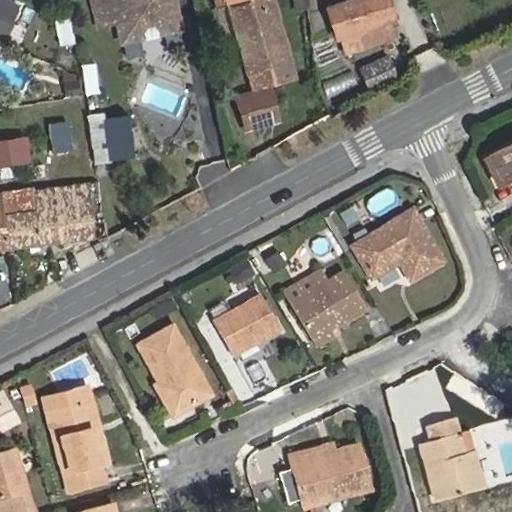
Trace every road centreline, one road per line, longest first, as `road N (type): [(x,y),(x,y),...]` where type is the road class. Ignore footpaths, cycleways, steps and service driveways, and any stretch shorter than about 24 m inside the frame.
road 1 (residential): [(195,452),(503,306),(418,117)]
road 2 (tertiary): [(0,343),(418,117)]
road 3 (unknown): [(416,348),(422,454),(434,504)]
